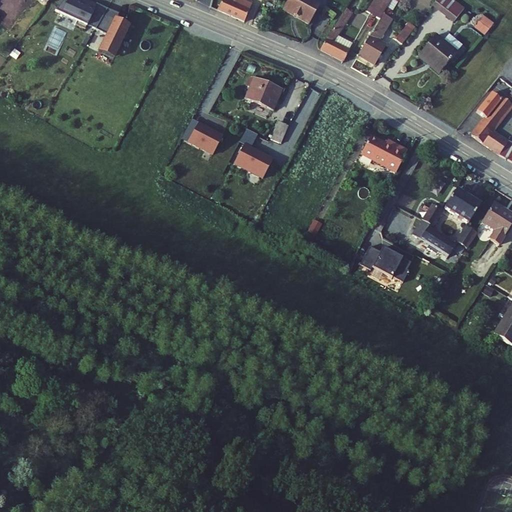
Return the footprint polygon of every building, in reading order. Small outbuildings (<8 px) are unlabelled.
[(68,0),(64,6),(86,16),(84,20),(94,24),(96,20),(104,24),(116,3),(109,0),(68,0)] [(224,0),(219,10),(245,21),(253,3),(246,0),(224,0)] [(296,0),(293,5),(319,21),(330,2),(326,0),(296,0)] [(475,4),(470,0),(449,0),(448,2),(465,16),(475,4)] [(128,8),(116,3),(104,24),(115,29),(107,46),(120,53),(125,42),(127,44),(139,21),(125,13),(128,8)] [(356,8),(330,46),(356,58),(360,47),(345,39),(350,33),(363,13),(356,8)] [(483,15),(473,27),(483,36),(494,24),(483,15)] [(415,22),(405,34),(411,40),(422,27),(415,22)] [(444,32),(426,52),(447,70),(465,49),(444,32)] [(364,40),(350,33),(345,39),(360,47),(364,40)] [(380,33),(366,52),(381,63),(395,46),(380,33)] [(288,91),(260,80),(252,99),(279,110),(288,91)] [(484,117),(467,134),(495,153),(503,141),(491,131),(511,107),(511,106),(503,97),(500,100),(490,91),(475,108),(484,117)] [(206,115),(199,112),(188,132),(194,135),(206,115)] [(215,120),(206,115),(194,135),(206,142),(206,141),(220,148),(230,130),(214,121),(215,120)] [(271,140),(282,144),(288,126),(278,122),(271,140)] [(404,169),(415,148),(395,137),(393,141),(378,133),(369,151),(404,169)] [(280,155),(251,139),(241,158),(270,173),(280,155)] [(511,147),(503,141),(495,153),(510,162),(511,158),(511,147)] [(360,164),(388,179),(391,173),(364,158),(360,164)] [(491,197),(466,182),(454,202),(479,217),(491,197)] [(440,199),(434,196),(430,202),(436,205),(422,231),(463,254),(471,239),(443,222),(453,204),(441,197),(440,199)] [(511,232),(511,201),(504,197),(492,216),(505,223),(500,233),(509,239),(511,232)] [(489,224),(478,218),(468,235),(479,241),(489,224)] [(511,311),(501,328),(511,335),(511,311)]
